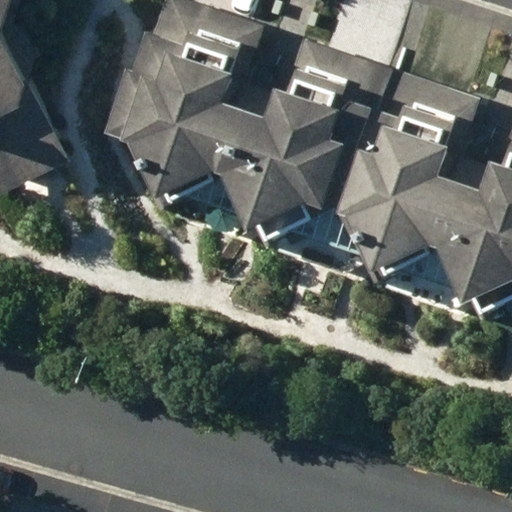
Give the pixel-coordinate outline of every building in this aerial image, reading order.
[(0,0),(0,171),(15,201),(89,163),(58,103),(61,95),(32,39),(44,0),(0,0)] [(143,80),(127,129),(136,132),(134,139),(165,149),(197,213),(257,182),(262,184),(290,97),(273,91),(275,84),(262,80),(280,27),(195,0),(182,0),(155,84),(143,80)] [(356,217),(405,70),(316,41),(297,99),(290,97),(262,184),(267,186),(300,250),(346,227),(343,220),(352,216),(356,217)] [(405,70),(356,217),(376,224),(409,289),(472,257),(475,258),(504,170),(490,165),(493,158),(475,152),(493,99),(405,70)] [(511,172),(504,170),(475,258),(481,260),(511,320),(511,172)]
